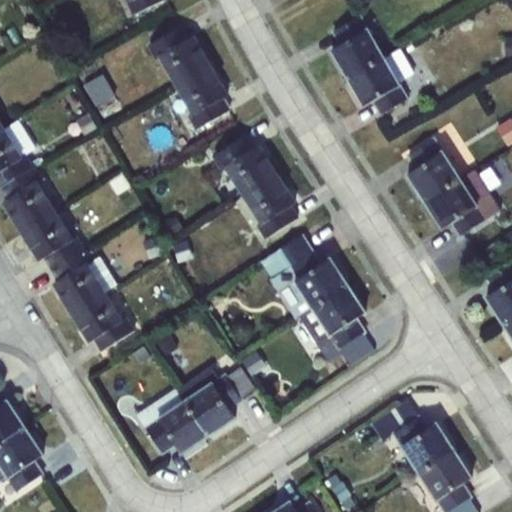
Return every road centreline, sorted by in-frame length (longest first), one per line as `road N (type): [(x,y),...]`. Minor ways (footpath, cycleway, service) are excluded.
road 1 (residential): [(21,312),(123,477),(145,499),(174,507),(230,490),(451,342)]
road 2 (residential): [(451,342),(265,54),(239,0)]
